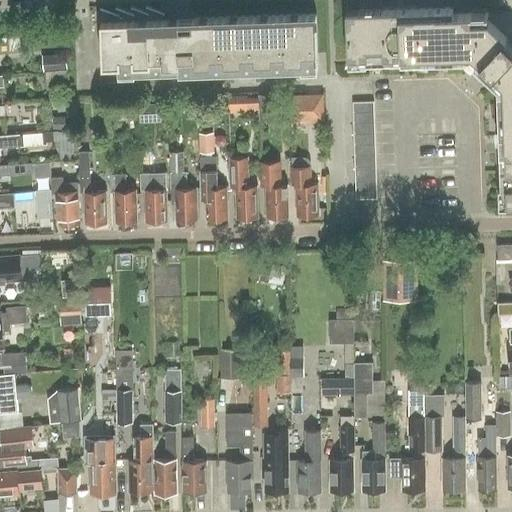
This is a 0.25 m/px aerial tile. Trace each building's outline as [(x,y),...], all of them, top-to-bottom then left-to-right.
[(103,65),(318,58),(317,14),(164,19),(164,13),(165,13),(166,12),(147,5),(146,6),(149,7),(149,12),(132,6),(132,7),(133,7),(133,12),(116,6),(116,7),(118,8),(118,13),(101,6),(101,8),(103,65)] [(511,41),(496,27),(489,20),(489,12),(453,14),(453,7),(347,11),(348,58),(453,54),(453,61),(468,60),(483,74),(497,88),(498,103),(504,103),(507,207),(511,206),(511,41)] [(0,49),(11,49),(10,38),(0,38),(0,49)] [(44,69),(68,67),(67,51),(43,54),(44,69)] [(66,84),(65,69),(45,71),(46,86),(66,84)] [(286,79),(296,79),(296,70),(286,70),(286,79)] [(265,71),(255,71),(255,80),(265,80),(265,71)] [(183,90),(182,73),(153,75),(154,92),(183,90)] [(235,82),(235,73),(227,73),(227,82),(235,82)] [(205,75),(196,75),(196,84),(205,84),(205,75)] [(275,121),(275,95),(260,96),(261,121),(275,121)] [(308,96),(292,96),(292,120),(308,120),(321,120),(321,96),(308,96)] [(183,106),(197,105),(197,97),(183,98),(183,106)] [(353,102),(354,113),(375,112),(374,101),(353,102)] [(135,119),(134,102),(113,103),(114,121),(135,119)] [(139,103),(140,120),(160,119),(159,102),(139,103)] [(375,123),(375,112),(354,113),(354,123),(375,123)] [(65,116),(53,117),(53,128),(66,128),(65,116)] [(375,133),(375,123),(354,123),(354,134),(375,133)] [(76,158),(74,130),(43,133),(44,143),(59,141),(61,160),(76,158)] [(215,152),(214,132),(199,132),(200,153),(215,152)] [(20,133),(8,134),(0,134),(0,159),(1,159),(0,147),(21,145),(20,133)] [(376,144),(375,133),(354,134),(355,145),(376,144)] [(376,155),(376,144),(355,145),(355,156),(376,155)] [(91,191),(91,175),(90,150),(80,151),(81,175),(81,192),(86,192),(87,223),(107,222),(106,204),(108,204),(107,191),(91,191)] [(170,152),(171,172),(172,201),(177,200),(178,220),(197,219),(197,201),(198,201),(198,188),(188,188),(187,171),(184,171),(184,151),(170,152)] [(376,166),(376,155),(355,156),(355,167),(376,166)] [(228,186),(218,187),(217,156),(201,157),(202,188),(207,188),(208,219),(228,218),(227,200),(229,200),(228,186)] [(258,185),(250,186),(249,156),(231,157),(231,170),(232,187),(237,186),(238,217),(258,217),(257,199),(259,199),(258,185)] [(319,183),(313,184),(312,162),(309,158),(306,156),(292,157),(292,168),(293,185),(298,184),(299,215),(318,215),(318,197),(319,197),(319,183)] [(65,174),(64,160),(55,161),(55,157),(50,158),(52,175),(65,174)] [(289,184),(282,185),(282,161),(261,162),(262,169),(262,186),(267,186),(269,216),(288,216),(287,198),(289,198),(289,184)] [(0,174),(11,173),(33,171),(32,162),(10,164),(0,164),(0,174)] [(377,177),(376,166),(355,167),(356,177),(377,177)] [(168,202),(168,188),(167,172),(141,173),(141,190),(146,190),(148,221),(167,220),(166,202),(168,202)] [(138,190),(127,190),(126,173),(121,174),(111,174),(111,191),(116,191),(117,222),(137,221),(136,203),(138,203),(138,190)] [(81,223),(78,189),(77,181),(64,182),(64,175),(62,175),(52,176),(53,192),(58,191),(61,224),(81,223)] [(377,188),(377,177),(356,177),(356,188),(377,188)] [(378,198),(377,188),(356,188),(357,199),(378,198)] [(54,215),(53,190),(37,191),(38,215),(54,215)] [(13,194),(0,194),(0,207),(14,206),(13,194)] [(511,244),(498,244),(498,259),(511,258),(511,244)] [(383,269),(384,252),(370,251),(369,268),(383,269)] [(40,253),(21,254),(23,279),(34,278),(33,267),(41,267),(40,253)] [(0,281),(23,279),(21,254),(0,256),(0,293),(0,294),(0,291),(0,281)] [(147,264),(147,256),(137,256),(137,264),(147,264)] [(287,264),(263,260),(260,277),(283,282),(287,264)] [(384,260),(384,299),(418,299),(418,260),(384,260)] [(511,278),(510,279),(511,291),(511,301),(503,302),(504,315),(511,314),(511,278)] [(111,286),(83,287),(83,315),(111,314),(111,286)] [(81,323),(79,297),(60,298),(62,325),(81,323)] [(2,313),(2,312),(0,312),(0,347),(5,347),(3,324),(27,321),(25,305),(7,307),(8,312),(2,313)] [(354,343),(354,320),(331,319),(330,343),(354,343)] [(242,377),(242,349),(221,349),(222,377),(242,377)] [(27,351),(3,353),(5,373),(28,371),(27,351)] [(291,375),(304,375),(304,355),(290,355),(291,375)] [(182,422),(182,361),(167,361),(167,372),(165,372),(165,422),(182,422)] [(385,415),(385,380),(372,380),(372,362),(353,362),(353,377),(355,377),(355,417),(368,417),(368,414),(385,415)] [(290,387),(290,374),(277,374),(277,392),(291,392),(291,387),(290,387)] [(0,376),(0,412),(19,411),(18,398),(28,397),(33,393),(32,386),(26,384),(17,384),(16,375),(0,376)] [(269,426),(268,375),(253,375),(254,426),(269,426)] [(353,389),(353,377),(346,377),(346,378),(324,378),(324,395),(339,395),(339,389),(353,389)] [(482,418),(482,381),(466,381),(467,418),(482,418)] [(58,399),(50,400),(52,425),(61,424),(62,424),(79,422),(81,421),(78,388),(57,390),(58,399)] [(114,398),(114,388),(102,388),(102,398),(114,398)] [(133,422),(133,389),(117,389),(117,423),(133,422)] [(215,426),(216,398),(202,397),(202,425),(215,426)] [(426,489),(425,416),(424,397),(408,398),(409,451),(414,451),(414,458),(403,459),(403,489),(426,489)] [(496,412),(497,424),(497,435),(510,435),(509,411),(496,412)] [(253,460),(253,440),(252,412),(227,413),(227,446),(241,446),(241,460),(228,460),(228,492),(252,492),(251,478),(254,478),(254,460),(253,460)] [(354,490),(353,451),(355,451),(354,416),(341,416),(341,451),(342,451),(342,460),(331,460),(331,490),(354,490)] [(443,416),(426,416),(427,451),(443,450),(443,416)] [(466,489),(465,434),(465,417),(454,417),(454,433),(454,458),(443,459),(443,489),(466,489)] [(386,490),(385,434),(385,422),(374,422),(375,451),(364,451),(364,459),(363,459),(364,490),(386,490)] [(135,493),(141,493),(143,491),(153,491),(152,473),(154,473),(153,436),(153,424),(141,424),(142,435),(134,435),(134,459),(130,459),(130,491),(133,491),(135,493)] [(496,488),(496,435),(497,435),(497,424),(486,424),(486,437),(478,437),(478,489),(496,488)] [(0,465),(12,465),(19,464),(19,470),(32,469),(48,468),(59,467),(59,458),(32,460),(32,456),(28,456),(28,448),(34,447),(33,426),(1,428),(2,442),(0,441),(0,465)] [(322,491),(321,460),(322,460),(322,430),(306,430),(306,460),(299,460),(299,491),(322,491)] [(167,459),(155,459),(155,477),(157,477),(157,493),(176,493),(175,476),(177,476),(176,437),(176,432),(167,432),(167,437),(167,459)] [(116,444),(116,435),(85,435),(85,464),(91,464),(91,477),(92,477),(93,494),(116,493),(115,476),(117,476),(116,461),(116,444)] [(206,480),(207,480),(206,461),(194,461),(193,438),(183,438),(183,474),(184,474),(184,491),(193,491),(195,492),(203,492),(205,491),(206,491),(206,480)] [(288,438),(277,438),(264,438),(264,458),(263,458),(263,477),(265,477),(265,491),(288,491),(288,438)] [(59,492),(78,491),(77,467),(58,468),(59,492)] [(0,493),(7,493),(7,495),(20,494),(20,490),(50,487),(48,468),(32,469),(19,470),(18,470),(0,471),(0,493)]
